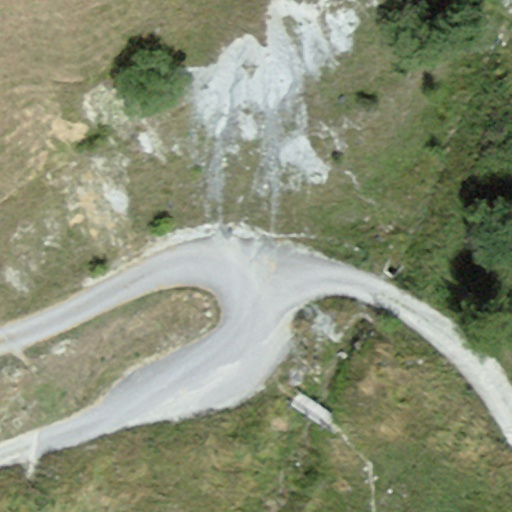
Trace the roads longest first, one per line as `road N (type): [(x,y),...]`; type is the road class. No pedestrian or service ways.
road 1 (track): [(230,366),(250,341),(252,322),(231,280),(210,270),(147,278),(0,339)]
road 2 (track): [(511,413),(471,362),(389,304),(320,283),(235,286)]
road 3 (track): [(0,457),(230,366)]
